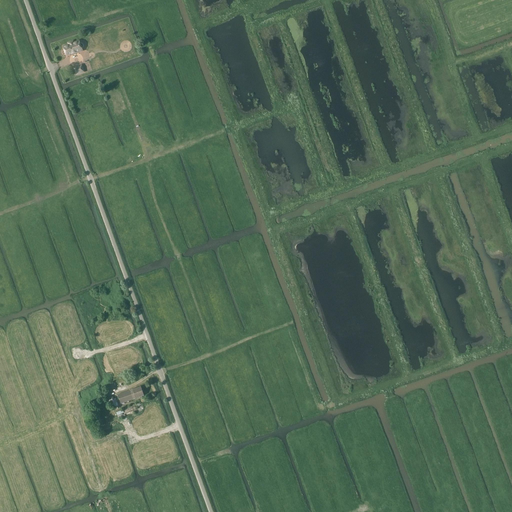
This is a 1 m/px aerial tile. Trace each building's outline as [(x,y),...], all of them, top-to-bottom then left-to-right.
[(65,46),(64,47),(63,47),(64,50),(64,51),(64,52),(65,54),(66,54),(66,56),(75,53),(75,54),(82,51),(79,42),(73,44),(73,42),(68,44),(69,45),(68,46),(67,45),(65,46)] [(77,75),(84,73),(81,66),(74,69),(77,75)] [(121,403),(144,396),(141,387),(118,395),(121,403)] [(119,405),(116,398),(109,400),(112,408),(119,405)] [(100,432),(106,430),(101,417),(96,419),(100,432)]
